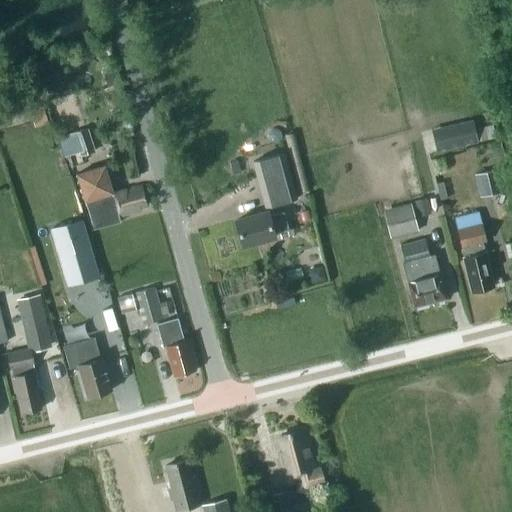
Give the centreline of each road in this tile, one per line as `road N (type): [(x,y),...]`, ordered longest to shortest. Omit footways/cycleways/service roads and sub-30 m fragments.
road 1 (unclassified): [(225,399),(113,0)]
road 2 (unclassified): [(225,399),(511,332)]
road 3 (unclassified): [(0,460),(225,399)]
road 4 (track): [(479,0),(511,125)]
